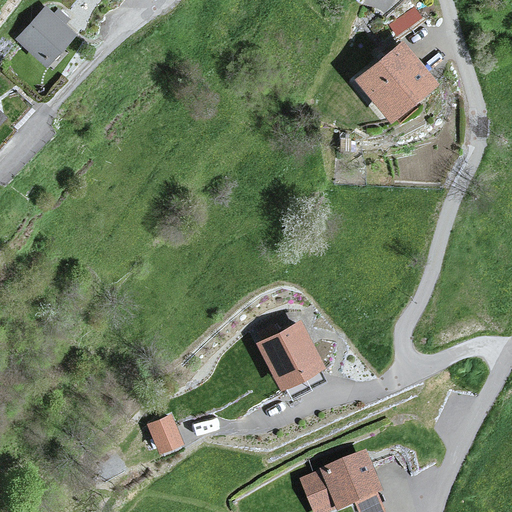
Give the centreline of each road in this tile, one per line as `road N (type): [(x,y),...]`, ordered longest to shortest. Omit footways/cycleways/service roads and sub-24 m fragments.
road 1 (residential): [(511,353),(467,349),(430,362),(405,349),(404,329),(478,137),(446,0)]
road 2 (residential): [(0,163),(82,70),(162,0)]
road 3 (residential): [(511,353),(435,511)]
